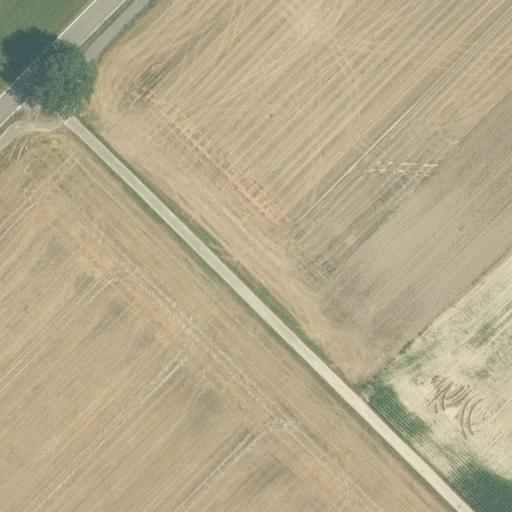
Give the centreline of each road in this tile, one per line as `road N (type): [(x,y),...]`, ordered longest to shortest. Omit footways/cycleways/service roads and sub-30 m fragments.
road 1 (track): [(461,511),(29,84)]
road 2 (unclassified): [(0,112),(112,0)]
